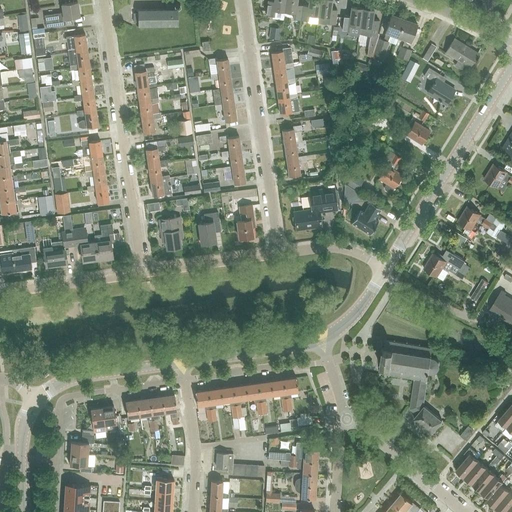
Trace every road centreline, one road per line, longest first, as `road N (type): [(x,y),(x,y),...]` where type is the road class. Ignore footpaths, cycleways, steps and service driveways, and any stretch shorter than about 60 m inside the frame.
road 1 (residential): [(142,273),(103,0)]
road 2 (residential): [(278,253),(242,0)]
road 3 (secondary): [(385,270),(511,66)]
road 4 (residential): [(462,511),(343,411)]
road 5 (residential): [(184,380),(327,362)]
road 6 (residential): [(142,273),(0,293)]
road 7 (secondary): [(182,363),(319,339)]
road 8 (residential): [(278,253),(142,273)]
road 9 (residential): [(192,511),(195,454),(184,380)]
